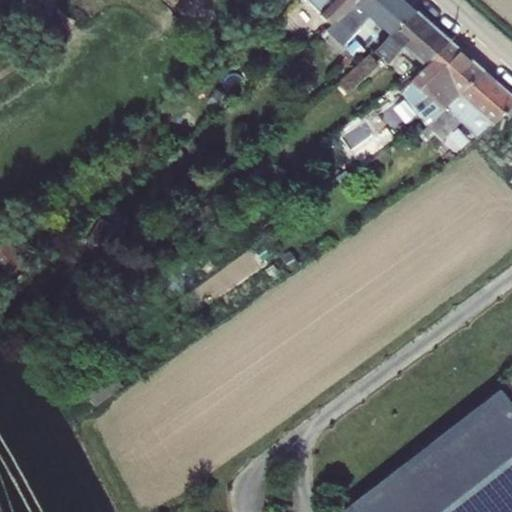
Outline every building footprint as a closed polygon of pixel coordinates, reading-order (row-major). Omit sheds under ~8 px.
[(364,0),(324,0),(341,16),(355,4),(359,7),(364,0)] [(404,25),(425,0),(364,0),(359,7),(353,13),(368,27),(385,8),(404,25)] [(458,30),(425,0),(404,25),(436,55),(441,51),(458,30)] [(436,55),(419,68),(457,102),(493,60),(458,30),(441,51),(436,55)] [(385,45),(365,62),(368,66),(363,71),(369,78),(394,56),(385,45)] [(511,76),(493,60),(457,102),(448,110),(461,122),(471,112),(489,129),(506,118),(511,110),(511,76)] [(511,511),(511,390),(371,494),(384,511),(511,511)]
